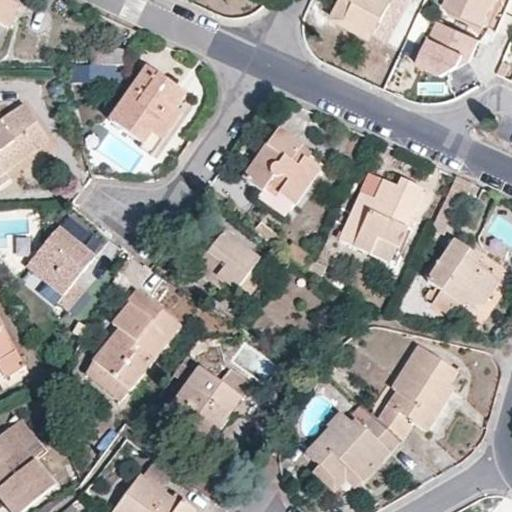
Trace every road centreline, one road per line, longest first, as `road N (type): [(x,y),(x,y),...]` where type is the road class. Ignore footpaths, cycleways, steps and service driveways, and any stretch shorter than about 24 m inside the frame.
road 1 (residential): [(261,60),(511,179)]
road 2 (residential): [(120,210),(171,200),(261,60)]
road 3 (residential): [(130,0),(261,60)]
